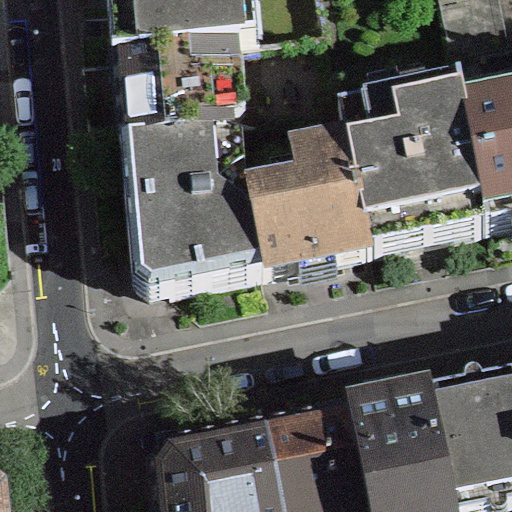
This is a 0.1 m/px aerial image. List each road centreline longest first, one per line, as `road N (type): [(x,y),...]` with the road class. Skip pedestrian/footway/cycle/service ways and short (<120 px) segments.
road 1 (residential): [(511,315),(66,409)]
road 2 (residential): [(53,263),(31,0)]
road 3 (residential): [(66,409),(53,263)]
